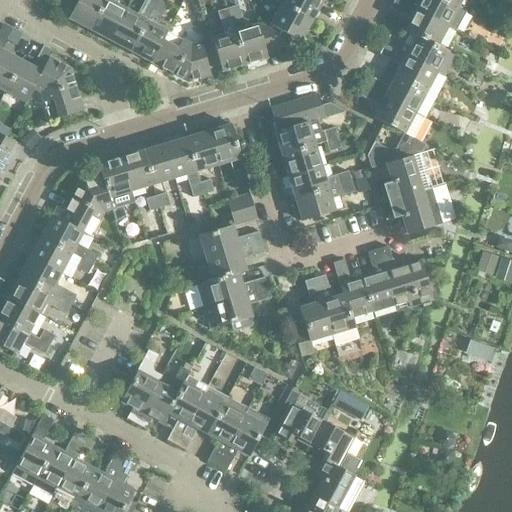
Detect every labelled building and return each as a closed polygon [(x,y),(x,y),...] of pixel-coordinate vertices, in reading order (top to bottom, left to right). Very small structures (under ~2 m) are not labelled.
[(89,29),(104,0),(77,0),(68,18),(89,29)] [(104,0),(89,29),(109,40),(125,10),(115,4),(117,0),(104,0)] [(125,10),(109,40),(130,51),(151,10),(156,0),(144,0),(136,15),(125,10)] [(158,0),(156,0),(151,10),(130,51),(151,62),(162,41),(167,32),(170,25),(159,19),(166,4),(158,0)] [(273,0),(281,4),(311,20),(322,0),(273,0)] [(397,0),(393,0),(390,8),(411,20),(405,31),(416,37),(416,36),(436,47),(437,45),(447,27),(447,26),(397,0)] [(464,10),(458,6),(445,0),(421,0),(422,0),(420,0),(397,0),(447,26),(447,27),(453,30),(456,29),(465,13),(464,10)] [(311,20),(281,4),(269,25),(259,28),(266,52),(286,45),(291,37),(300,41),(311,20)] [(221,72),(244,65),(234,31),(235,31),(231,20),(227,8),(217,11),(224,34),(211,38),(221,72)] [(0,50),(1,50),(6,40),(13,29),(3,24),(0,28),(0,50)] [(268,58),(266,52),(259,28),(257,24),(235,31),(234,31),(244,65),(268,58)] [(16,45),(22,34),(13,29),(6,40),(16,45)] [(389,35),(384,45),(443,76),(454,56),(446,52),(447,51),(437,45),(436,47),(416,36),(416,37),(410,46),(389,35)] [(162,41),(151,62),(189,83),(210,76),(200,42),(193,44),(183,39),(178,49),(162,41)] [(21,61),(4,92),(26,103),(33,89),(32,89),(41,72),(46,61),(47,61),(49,57),(49,58),(53,50),(43,45),(31,66),(21,61)] [(400,65),(395,76),(434,97),(444,77),(443,77),(443,76),(384,45),(379,54),(400,65)] [(0,89),(4,92),(21,61),(1,50),(0,50),(0,89)] [(32,89),(33,89),(42,93),(48,121),(83,111),(70,68),(49,58),(49,57),(47,61),(46,61),(41,72),(32,89)] [(362,85),(414,112),(423,117),(434,97),(395,76),(389,86),(367,75),(362,85)] [(373,118),(403,134),(412,139),(413,137),(423,117),(414,112),(362,85),(357,94),(379,106),(373,118)] [(314,145),(325,141),(337,138),(334,127),(322,131),(319,119),(325,117),(318,94),(305,98),(313,121),(307,123),(307,122),(300,124),(288,127),(277,131),(274,132),(281,154),(314,144),(314,145)] [(300,124),(307,122),(307,123),(313,121),(305,98),(293,101),(300,124)] [(288,127),(300,124),(293,101),(281,105),(288,127)] [(277,131),(288,127),(281,105),(269,109),(277,131)] [(241,158),(231,124),(207,131),(217,165),(241,158)] [(217,165),(207,131),(185,138),(195,171),(196,171),(217,165)] [(30,150),(39,139),(28,133),(21,145),(30,150)] [(0,134),(0,171),(16,142),(0,134)] [(383,185),(388,201),(432,188),(421,153),(426,144),(413,137),(412,139),(403,134),(394,150),(396,151),(395,152),(388,147),(368,152),(372,166),(398,158),(398,159),(385,163),(391,183),(383,185)] [(164,145),(174,178),(186,174),(193,198),(203,194),(199,182),(196,171),(195,171),(185,138),(164,145)] [(337,138),(325,141),(328,152),(341,148),(337,138)] [(287,176),(321,166),(314,145),(314,144),(281,154),(287,176)] [(142,151),(152,185),(174,178),(164,145),(142,151)] [(120,158),(130,191),(152,185),(142,151),(120,158)] [(130,191),(120,158),(97,165),(101,176),(102,176),(109,198),(130,191)] [(321,166),(287,176),(294,198),(350,181),(347,171),(324,178),(321,166)] [(236,184),(248,181),(244,169),(233,172),(236,184)] [(90,236),(98,221),(103,213),(112,210),(113,210),(112,209),(109,198),(102,176),(101,176),(80,183),(66,209),(57,205),(51,216),(82,232),(90,236)] [(199,182),(203,194),(213,191),(209,179),(199,182)] [(350,181),(294,198),(301,222),(334,211),(330,198),(354,191),(350,181)] [(432,188),(388,201),(393,218),(401,215),(407,234),(443,223),(432,188)] [(155,196),(159,208),(169,205),(166,193),(155,196)] [(226,201),(229,213),(253,206),(249,194),(226,201)] [(159,208),(155,196),(145,199),(149,211),(159,208)] [(113,210),(112,210),(115,221),(126,218),(122,206),(112,209),(113,210)] [(253,206),(229,213),(233,225),(256,218),(253,206)] [(51,216),(40,236),(71,253),(81,258),(92,264),(98,255),(76,243),(82,232),(51,216)] [(206,259),(250,245),(262,242),(259,231),(236,238),(232,226),(233,225),(198,235),(206,259)] [(30,256),(60,273),(71,253),(40,236),(30,256)] [(242,258),(253,255),(265,252),(262,242),(250,245),(206,259),(212,279),(212,280),(238,272),(238,274),(246,272),(242,258)] [(433,300),(422,263),(421,261),(395,269),(388,246),(377,249),(394,304),(407,300),(408,307),(433,300)] [(362,279),(372,311),(394,304),(377,249),(367,252),(374,275),(362,279)] [(481,252),(475,271),(492,277),(498,258),(481,252)] [(19,277),(71,305),(76,295),(55,283),(60,273),(30,256),(19,277)] [(92,264),(81,258),(76,268),(88,274),(92,264)] [(372,311),(362,279),(351,283),(344,259),(332,263),(342,295),(343,294),(350,318),(352,317),(372,311)] [(511,277),(511,262),(502,259),(497,274),(511,279),(511,277)] [(197,283),(203,306),(267,287),(264,277),(241,284),(238,274),(238,272),(212,280),(212,279),(197,283)] [(358,338),(355,327),(352,317),(350,318),(343,294),(342,295),(333,297),(329,286),(328,286),(325,275),(314,278),(331,334),(334,346),(336,345),(338,346),(342,345),(343,343),(358,338)] [(71,305),(19,277),(8,297),(39,313),(44,316),(49,305),(66,314),(71,305)] [(293,332),(300,355),(313,352),(310,341),(331,334),(314,278),(304,281),(311,304),(298,308),(304,329),(293,332)] [(235,331),(252,326),(253,323),(251,317),(247,305),(270,297),(267,287),(203,306),(210,329),(231,323),(232,329),(235,331)] [(8,297),(0,312),(0,318),(28,333),(39,313),(8,297)] [(44,354),(49,345),(38,339),(38,338),(28,333),(0,318),(0,345),(17,355),(23,343),(44,354)] [(43,329),(38,338),(38,339),(49,345),(55,335),(43,329)] [(492,360),(495,345),(470,338),(466,353),(492,360)] [(126,418),(135,423),(158,382),(162,375),(154,371),(153,366),(159,355),(148,349),(120,401),(132,407),(126,418)] [(184,383),(188,375),(190,372),(180,366),(168,388),(158,382),(135,423),(145,428),(151,418),(163,424),(169,413),(167,412),(177,393),(177,392),(182,382),(184,383)] [(176,445),(207,386),(188,375),(184,383),(182,382),(177,392),(177,393),(167,412),(169,413),(178,418),(166,440),(176,445)] [(185,450),(197,429),(207,434),(227,397),(207,386),(176,445),(185,450)] [(291,390),(281,408),(285,410),(273,434),(289,443),(293,435),(309,443),(321,420),(293,405),(299,395),(291,390)] [(0,420),(11,427),(16,417),(0,408),(0,396),(1,394),(0,393),(0,420)] [(336,404),(351,412),(357,401),(342,393),(336,404)] [(218,440),(213,450),(207,461),(216,466),(247,407),(227,397),(207,434),(218,440)] [(249,456),(265,426),(269,419),(247,407),(216,466),(226,471),(237,450),(249,456)] [(43,414),(11,473),(33,484),(53,447),(42,442),(53,420),(43,414)] [(0,433),(6,436),(11,427),(0,420),(0,433)] [(360,460),(346,453),(354,438),(321,420),(309,443),(326,453),(322,460),(338,468),(339,467),(352,474),(360,460)] [(53,447),(33,484),(52,495),(83,436),(74,431),(62,453),(53,447)] [(437,440),(440,446),(447,448),(452,445),(454,438),(451,432),(444,431),(439,434),(437,440)] [(72,506),(92,469),(81,462),(93,441),(83,436),(52,495),(72,506)] [(444,450),(438,453),(437,459),(440,465),(446,467),(452,464),(454,457),(451,452),(444,450)] [(84,511),(94,511),(124,458),(115,453),(103,474),(92,469),(72,506),(84,511)] [(131,511),(136,504),(129,500),(134,491),(122,484),(133,463),(124,458),(94,511),(131,511)] [(345,511),(363,480),(352,474),(339,467),(338,468),(322,460),(314,474),(322,478),(313,495),(344,511),(345,511)] [(296,508),(294,511),(344,511),(313,495),(304,511),(296,508)]
